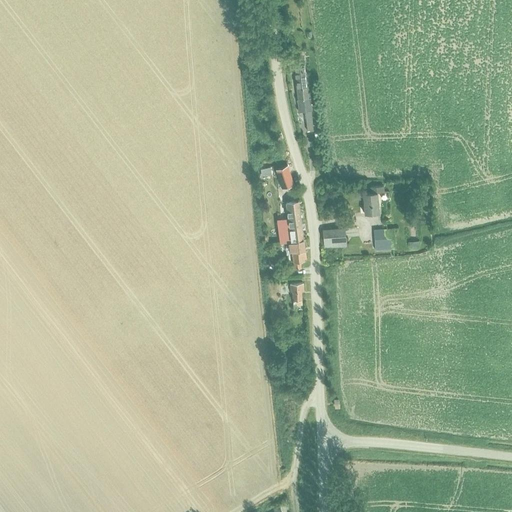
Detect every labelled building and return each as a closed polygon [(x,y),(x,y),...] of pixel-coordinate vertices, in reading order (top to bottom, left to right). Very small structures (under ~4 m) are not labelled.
[(300,112),(311,110),(310,97),(308,98),(304,65),(294,66),(300,112)] [(294,184),(288,166),(288,165),(276,169),(282,189),(294,184)] [(378,194),(381,194),(385,194),(385,188),(372,188),(372,194),(364,194),(365,215),(379,214),(378,194)] [(283,243),(289,242),(303,240),(298,202),(287,204),(290,223),(281,224),(283,243)] [(345,227),(322,229),(324,248),(347,246),(345,227)] [(374,230),(375,251),(394,250),(393,229),(374,230)] [(289,242),(290,252),(293,252),(295,269),(301,268),(300,262),(305,261),(303,251),(305,251),(303,240),(289,242)] [(297,305),(302,304),(302,292),(304,292),(303,283),(290,284),(291,293),(293,292),(294,307),(297,307),(297,305)]
